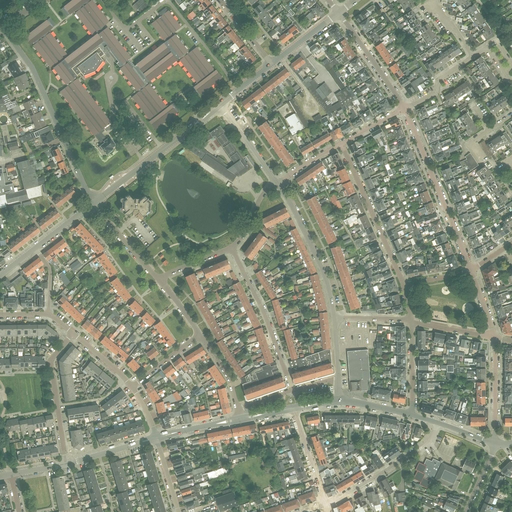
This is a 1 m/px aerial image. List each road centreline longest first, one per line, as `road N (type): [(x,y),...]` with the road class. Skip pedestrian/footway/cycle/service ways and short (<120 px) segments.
road 1 (residential): [(236,91),(170,3),(126,31),(102,0)]
road 2 (residential): [(93,203),(32,70),(1,26)]
road 3 (residential): [(471,270),(405,108)]
road 4 (residential): [(93,203),(220,104)]
road 5 (residential): [(292,390),(231,246)]
road 6 (residential): [(403,284),(341,143)]
road 7 (residential): [(334,317),(314,252),(276,183)]
road 8 (residential): [(325,503),(427,442),(437,422)]
road 9 (residential): [(66,464),(51,360),(72,333)]
